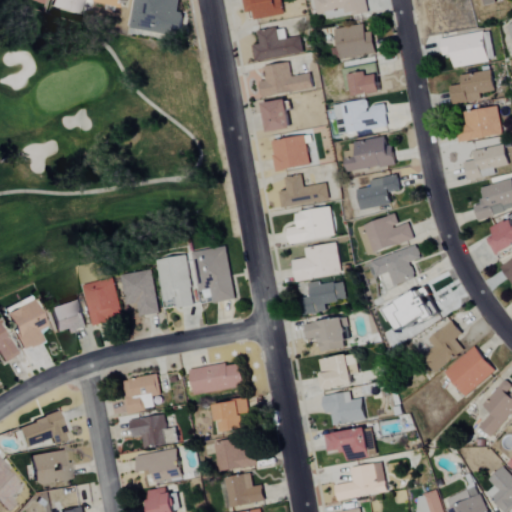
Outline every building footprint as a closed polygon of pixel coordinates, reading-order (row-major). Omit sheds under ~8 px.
[(84,0),(52,0),(51,8),(80,16),(84,0)] [(96,0),(95,2),(124,9),(126,0),(96,0)] [(172,36),(173,30),(182,31),(184,14),(178,13),(179,0),(133,0),(130,31),(172,36)] [(243,0),(245,13),(252,12),(254,21),(284,15),(281,0),(243,0)] [(368,12),(365,0),(313,0),(316,16),(325,15),(325,19),(368,12)] [(375,54),(372,32),(365,33),(364,25),(334,30),(339,60),(375,54)] [(303,54),(300,37),(286,39),(284,29),(257,33),(259,45),(252,46),(255,62),(303,54)] [(490,62),(489,55),(491,55),(488,38),(485,38),(484,32),(440,40),(443,54),(450,53),(453,69),(490,62)] [(313,90),(311,74),(291,77),(288,64),(263,68),(265,81),(259,82),(262,99),(313,90)] [(494,92),(491,72),(460,76),(461,86),(450,88),(453,105),(481,101),(480,94),(494,92)] [(378,73),(350,77),(353,98),(381,94),(378,73)] [(291,130),(286,101),(262,105),(268,134),(291,130)] [(388,129),(385,105),(368,107),(367,101),(333,105),(335,120),(343,119),(345,134),(388,129)] [(464,142),(502,136),(498,108),(460,114),(464,142)] [(309,166),(304,137),(270,143),(276,172),(309,166)] [(395,166),(393,146),(386,146),(384,138),(349,143),(352,172),(395,166)] [(468,182),(495,176),(494,169),(508,166),(504,145),(473,152),(475,161),(464,163),(468,182)] [(281,208),(329,201),(326,184),(303,188),(301,176),(284,179),(286,192),(279,193),(281,208)] [(391,205),(389,193),(400,191),(398,177),(370,181),(371,188),(356,190),(359,210),(391,205)] [(477,218),(511,209),(511,180),(479,189),(483,204),(474,206),(477,218)] [(334,238),(330,207),(296,212),(298,227),(287,228),(289,244),(334,238)] [(357,227),(366,255),(414,240),(408,223),(398,226),(394,214),(357,227)] [(494,235),(487,239),(496,256),(511,247),(511,222),(510,218),(491,228),(494,235)] [(307,258),(293,260),(295,281),(341,275),(337,244),(305,248),(307,258)] [(197,292),(211,290),(213,303),(235,300),(226,245),(191,251),(197,292)] [(392,284),(415,278),(410,262),(421,259),(417,246),(370,260),(375,277),(389,273),(392,284)] [(192,306),(186,256),(157,259),(162,301),(175,300),(176,308),(192,306)] [(511,259),(501,267),(511,284),(511,259)] [(158,313),(151,270),(122,275),(129,318),(158,313)] [(83,284),(90,326),(109,323),(108,317),(120,315),(114,279),(83,284)] [(344,280),(309,286),(311,296),(302,298),(305,315),(326,312),(325,304),(347,300),(344,280)] [(399,331),(425,317),(427,320),(437,315),(424,289),(387,308),(399,331)] [(48,306),(54,332),(65,329),(66,333),(84,328),(78,299),(48,306)] [(21,350),(41,341),(37,331),(45,327),(33,300),(4,313),(21,350)] [(306,340),(320,338),(321,351),(344,349),(343,341),(347,341),(345,319),(304,324),(306,340)] [(463,350),(455,340),(463,334),(451,319),(424,342),(431,350),(427,354),(440,369),(463,350)] [(0,359),(2,363),(16,354),(0,328),(0,359)] [(495,369),(474,346),(445,374),(466,396),(495,369)] [(353,384),(347,354),(318,360),(324,390),(353,384)] [(193,395),(244,387),(240,362),(189,371),(193,395)] [(152,397),(160,395),(156,375),(122,381),(127,414),(154,409),(152,397)] [(482,405),(491,413),(479,427),(490,437),(511,413),(511,385),(505,379),(482,405)] [(323,396),(325,414),(331,414),(332,425),(366,421),(362,399),(351,400),(350,392),(323,396)] [(218,433),(241,430),(239,414),(248,413),(246,400),(214,404),(218,433)] [(17,426),(23,448),(50,439),(51,445),(66,440),(58,413),(17,426)] [(129,421),(132,438),(142,436),(143,449),(178,443),(175,428),(166,429),(164,415),(129,421)] [(325,434),(327,452),(345,450),(346,461),(369,458),(366,429),(325,434)] [(257,467),(255,449),(240,451),(239,439),(215,442),(218,471),(257,467)] [(29,456),(34,486),(73,479),(70,461),(65,462),(63,450),(29,456)] [(135,455),(137,472),(152,470),(154,482),(170,480),(169,471),(180,469),(177,450),(135,455)] [(0,464),(0,504),(7,511),(14,502),(8,497),(21,483),(0,464)] [(386,494),(383,464),(351,467),(352,483),(336,486),(338,500),(386,494)] [(489,481),(494,486),(486,494),(501,509),(501,510),(502,511),(509,511),(511,509),(511,476),(503,468),(489,481)] [(229,508),(265,502),(262,486),(253,487),(251,476),(224,480),(229,508)] [(448,498),(452,511),(486,511),(478,487),(448,498)] [(182,511),(179,493),(167,495),(166,490),(142,493),(145,511),(182,511)]
